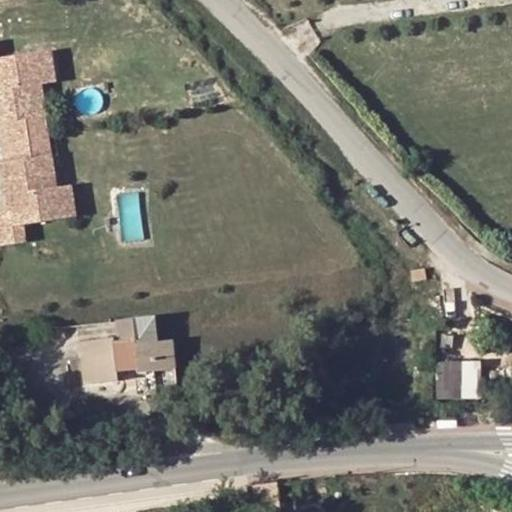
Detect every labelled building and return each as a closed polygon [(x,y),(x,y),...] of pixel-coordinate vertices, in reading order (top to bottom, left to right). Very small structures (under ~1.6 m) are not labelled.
[(35,48),(39,79),(54,77),(49,46),(35,48)] [(0,117),(24,114),(44,111),(39,79),(35,48),(0,52),(0,117)] [(24,114),(0,117),(0,130),(4,157),(30,154),(24,114)] [(4,157),(2,158),(9,206),(0,207),(0,239),(24,237),(22,220),(60,214),(55,182),(51,150),(30,154),(4,157)] [(55,182),(60,214),(74,212),(70,180),(55,182)] [(415,279),(428,276),(425,266),(413,269),(415,279)] [(115,323),(118,339),(155,335),(153,318),(115,323)] [(118,339),(78,343),(84,385),(118,382),(117,373),(137,370),(138,373),(175,369),(172,341),(157,342),(155,335),(118,339)] [(478,365),(450,366),(450,396),(479,397),(478,365)] [(437,397),(450,396),(450,366),(437,366),(437,397)] [(278,496),(277,482),(253,484),(254,499),(278,496)] [(280,511),(278,496),(254,499),(255,511),(280,511)]
